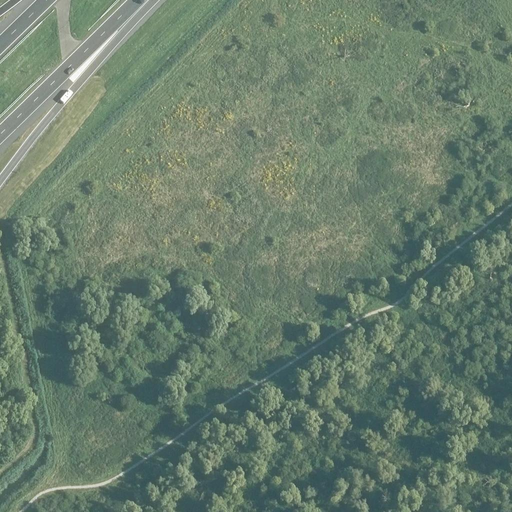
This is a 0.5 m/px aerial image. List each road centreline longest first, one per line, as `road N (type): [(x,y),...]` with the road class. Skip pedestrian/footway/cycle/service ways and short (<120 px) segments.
road 1 (motorway): [(0,181),(142,0)]
road 2 (motorway): [(0,133),(137,0)]
